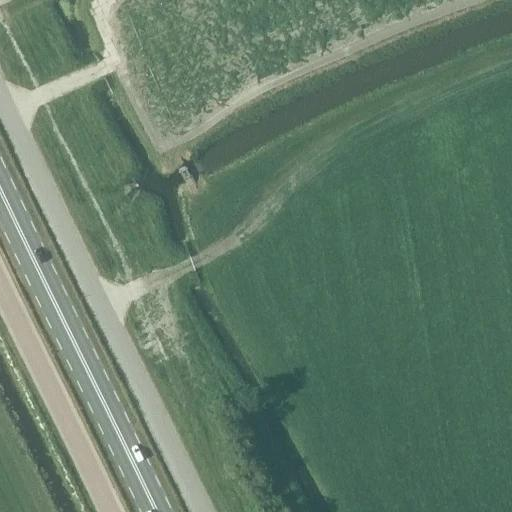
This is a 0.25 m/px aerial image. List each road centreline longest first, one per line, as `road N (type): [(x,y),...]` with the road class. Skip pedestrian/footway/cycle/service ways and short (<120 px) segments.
road 1 (unclassified): [(0,91),(199,511)]
road 2 (primary): [(153,511),(0,191)]
road 3 (unclassified): [(0,285),(107,511)]
